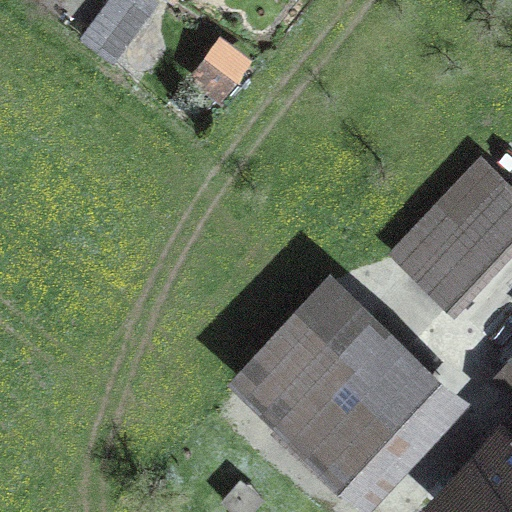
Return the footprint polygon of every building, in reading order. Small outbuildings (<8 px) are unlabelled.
[(112,57),(154,1),(152,0),(109,0),(83,36),(112,57)] [(228,95),(252,41),(214,24),(190,78),(228,95)] [(449,301),(511,234),(511,187),(482,160),(397,252),(449,301)] [(377,436),(433,376),(330,280),(243,374),(287,415),(275,427),(342,490),(386,444),(377,436)] [(511,431),(505,425),(442,492),(464,511),(511,511),(511,360),(498,375),(511,387),(511,431)]
